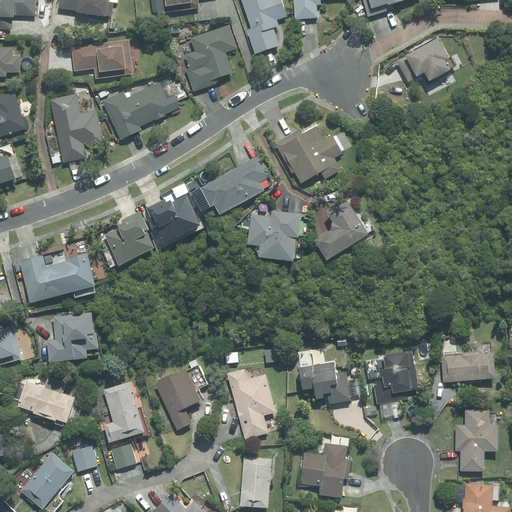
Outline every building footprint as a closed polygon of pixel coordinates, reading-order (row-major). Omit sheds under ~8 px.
[(0,0),(0,29),(12,30),(12,19),(14,19),(14,15),(36,16),(36,0),(0,0)] [(77,14),(106,18),(106,16),(112,17),(114,3),(110,2),(110,0),(60,0),(59,9),(77,12),(77,14)] [(163,13),(199,8),(198,0),(151,0),(154,13),(162,12),(163,13)] [(241,0),(252,28),(247,30),(256,54),(280,46),(274,28),(280,26),(278,20),(288,16),(282,0),(241,0)] [(294,0),(296,20),(318,18),(316,0),(294,0)] [(363,0),(368,17),(394,10),(392,5),(405,2),(404,0),(363,0)] [(237,49),(229,25),(191,39),(195,52),(185,55),(190,68),(186,69),(193,91),(216,84),(215,80),(233,74),(226,53),(237,49)] [(409,83),(426,74),(431,82),(452,71),(447,62),(450,60),(439,40),(398,62),(409,83)] [(129,41),(72,48),(75,71),(95,68),(96,79),(133,74),(129,41)] [(13,48),(0,48),(0,77),(6,78),(6,73),(20,73),(20,57),(13,57),(13,48)] [(103,102),(121,141),(142,131),(140,127),(181,107),(175,95),(167,99),(160,83),(127,98),(124,92),(103,102)] [(101,99),(108,95),(106,90),(98,94),(101,99)] [(0,137),(26,129),(14,93),(0,96),(0,137)] [(65,163),(87,158),(84,145),(89,144),(90,146),(104,143),(98,111),(82,114),(77,94),(52,100),(65,163)] [(324,140),(317,127),(303,135),(301,130),(275,144),(292,174),(294,172),(301,185),(321,174),(325,180),(341,171),(335,159),(343,154),(333,135),(324,140)] [(62,162),(61,156),(53,158),(54,164),(62,162)] [(259,156),(201,189),(212,209),(215,207),(220,217),(265,191),(260,183),(271,177),(259,156)] [(0,188),(17,183),(8,157),(0,159),(0,188)] [(165,199),(147,208),(156,227),(158,226),(166,244),(203,227),(188,195),(173,202),(172,200),(167,203),(165,199)] [(333,223),(332,231),(315,242),(328,263),(370,236),(347,201),(327,214),(333,223)] [(119,267),(155,251),(146,232),(149,231),(140,212),(122,221),(123,224),(117,227),(118,229),(104,235),(119,267)] [(259,259),(294,263),(296,239),(299,239),(302,215),(272,212),(272,218),(252,216),(248,246),(261,248),(259,259)] [(30,304),(95,287),(87,254),(68,259),(69,261),(46,267),(43,256),(20,262),(30,304)] [(94,334),(92,314),(53,317),(55,341),(48,341),(50,364),(88,360),(87,351),(99,350),(97,334),(94,334)] [(13,326),(0,330),(0,365),(23,359),(13,326)] [(405,391),(418,389),(411,352),(383,357),(385,370),(378,371),(380,379),(382,378),(383,382),(373,384),(377,404),(406,399),(405,391)] [(483,354),(483,352),(461,354),(461,356),(442,357),(444,384),(496,380),(494,353),(483,354)] [(199,366),(196,360),(189,364),(192,369),(187,371),(186,370),(156,384),(177,430),(193,423),(186,409),(202,402),(200,400),(204,398),(199,389),(209,384),(200,366),(199,366)] [(352,401),(347,373),(337,374),(335,364),(300,369),(303,392),(315,390),(317,401),(329,399),(329,405),(352,401)] [(228,374),(245,439),(269,433),(265,416),(277,413),(267,375),(248,380),(245,370),(228,374)] [(64,395),(67,385),(49,379),(46,389),(28,382),(27,385),(20,383),(14,399),(21,402),(19,407),(34,413),(34,415),(57,423),(57,421),(68,425),(77,400),(64,395)] [(145,433),(130,383),(104,390),(113,422),(104,425),(109,444),(145,433)] [(461,472),(485,473),(485,453),(499,453),(499,428),(490,427),(490,412),(466,411),(466,426),(456,426),(456,452),(461,452),(461,472)] [(0,466),(1,466),(0,461),(0,457),(10,455),(2,431),(0,431),(0,466)] [(305,453),(301,484),(320,486),(319,495),(342,498),(344,479),(348,480),(351,460),(346,459),(347,446),(324,444),(323,455),(305,453)] [(98,466),(92,445),(72,451),(78,471),(98,466)] [(137,464),(131,445),(111,451),(117,470),(137,464)] [(42,510),(74,473),(52,455),(21,492),(42,510)] [(272,460),(244,457),(241,508),(268,510),(272,460)] [(492,511),(494,487),(466,485),(464,511),(492,511)] [(172,495),(154,511),(153,511),(202,511),(195,503),(186,510),(172,495)]
